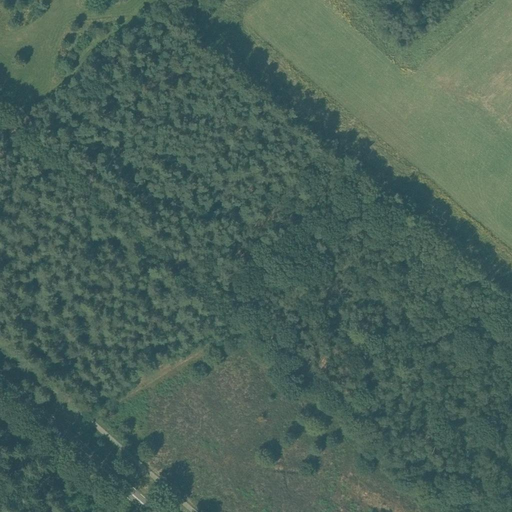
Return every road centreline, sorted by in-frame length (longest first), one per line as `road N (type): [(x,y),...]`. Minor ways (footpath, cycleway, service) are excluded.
road 1 (track): [(68,440),(111,403),(411,224)]
road 2 (tertiary): [(149,511),(0,380)]
